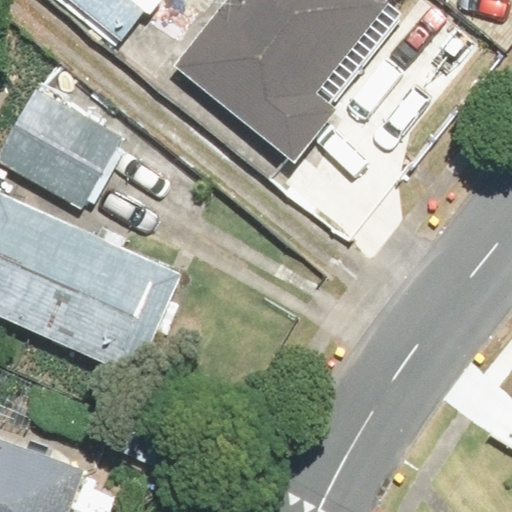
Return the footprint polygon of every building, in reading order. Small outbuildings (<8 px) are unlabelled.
[(72,0),(119,40),(152,0),(72,0)] [(397,0),(237,0),(185,64),(304,161),(350,105),(327,86),(397,0)] [(125,133),(40,87),(0,160),(0,164),(83,210),(125,133)] [(4,195),(0,205),(0,311),(148,374),(191,274),(4,195)] [(0,435),(0,511),(73,511),(89,464),(0,435)]
